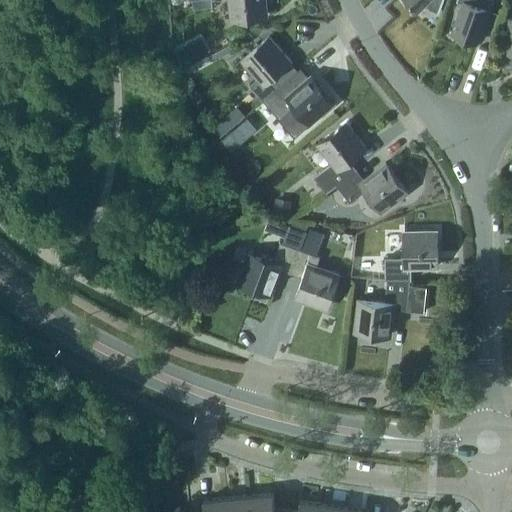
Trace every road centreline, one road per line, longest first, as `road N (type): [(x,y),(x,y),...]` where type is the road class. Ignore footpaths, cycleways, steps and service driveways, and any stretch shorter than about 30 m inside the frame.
road 1 (residential): [(488,489),(326,474),(203,435)]
road 2 (unclassified): [(484,133),(487,399)]
road 3 (residential): [(252,388),(258,372),(397,396),(487,399)]
road 4 (tertiary): [(219,400),(100,349),(0,285)]
road 5 (tertiary): [(487,442),(379,436),(244,408)]
road 6 (unclassified): [(350,0),(390,70),(484,133)]
